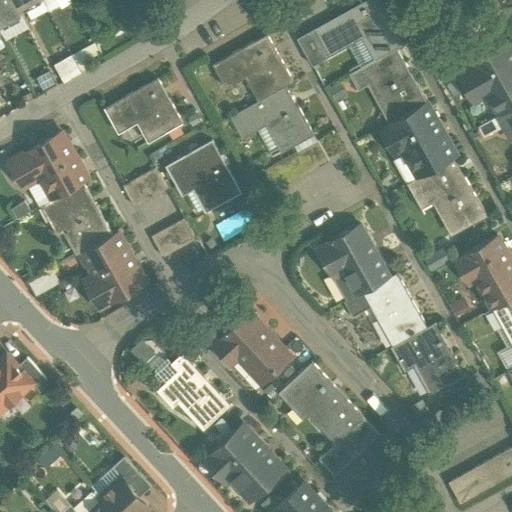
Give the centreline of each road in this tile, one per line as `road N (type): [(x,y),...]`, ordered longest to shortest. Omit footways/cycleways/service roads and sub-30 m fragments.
road 1 (residential): [(448,511),(399,427),(240,256)]
road 2 (residential): [(237,0),(0,134)]
road 3 (residential): [(69,357),(240,256)]
road 4 (residential): [(69,357),(201,501)]
road 5 (residential): [(240,256),(367,175)]
